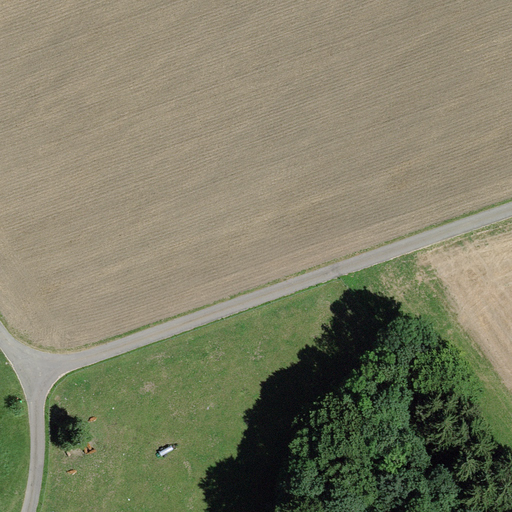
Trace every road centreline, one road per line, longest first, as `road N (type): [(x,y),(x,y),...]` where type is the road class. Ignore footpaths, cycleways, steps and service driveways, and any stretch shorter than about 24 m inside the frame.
road 1 (track): [(0,330),(38,365),(78,361),(511,207)]
road 2 (track): [(38,365),(40,439),(29,511)]
